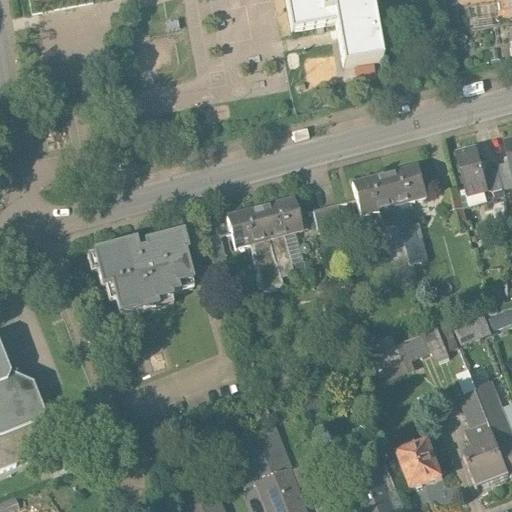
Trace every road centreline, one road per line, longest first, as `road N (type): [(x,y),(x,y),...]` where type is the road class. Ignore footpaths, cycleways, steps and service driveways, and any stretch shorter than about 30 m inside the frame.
road 1 (residential): [(37,227),(511,100)]
road 2 (residential): [(0,42),(37,227)]
